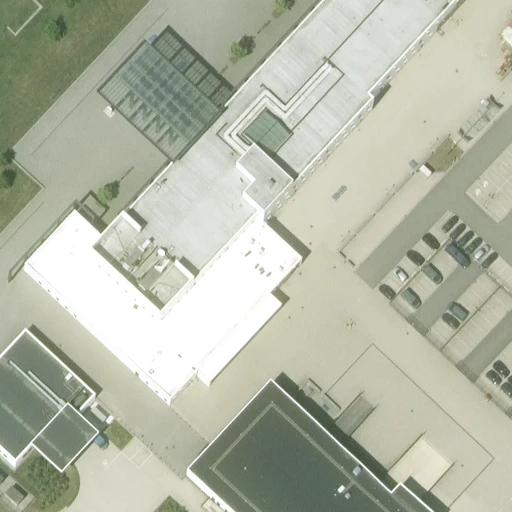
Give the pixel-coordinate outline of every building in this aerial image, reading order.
[(299,266),(260,229),(369,112),(365,107),(440,27),(464,0),(331,0),(293,41),(295,43),(187,160),(185,158),(102,246),(71,218),(20,272),(167,409),(299,266)] [(220,127),(142,54),(95,105),(171,177),(220,127)] [(67,430),(94,401),(24,336),(10,352),(0,362),(0,454),(14,468),(59,420),(66,426),(65,428),(67,430)] [(390,502),(269,389),(187,478),(223,511),(419,511),(399,493),(390,502)] [(24,501),(11,490),(4,498),(17,509),(24,501)]
